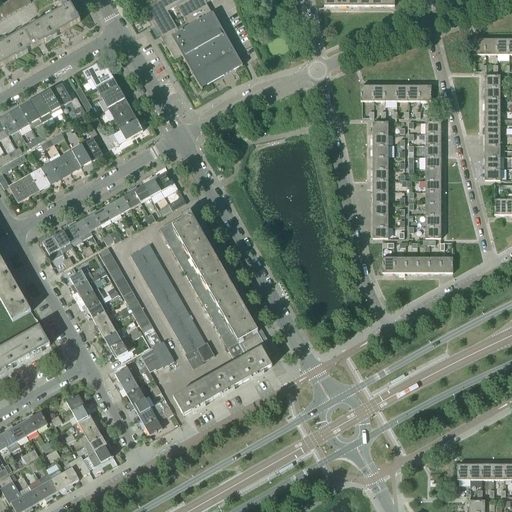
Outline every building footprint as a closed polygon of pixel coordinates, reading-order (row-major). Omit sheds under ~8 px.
[(14,0),(12,0),(9,2),(15,13),(20,10),(14,0)] [(21,0),(14,0),(20,10),(25,7),(21,0)] [(56,7),(59,13),(71,6),(67,0),(45,0),(46,1),(48,0),(51,0),(56,7)] [(180,57),(181,56),(182,56),(172,38),(179,34),(179,33),(212,15),(206,5),(214,0),(160,0),(145,9),(161,37),(162,37),(164,42),(167,47),(166,48),(174,61),(180,57)] [(9,2),(4,5),(10,16),(15,13),(9,2)] [(4,5),(0,7),(0,10),(5,19),(10,16),(4,5)] [(71,6),(59,13),(0,46),(0,68),(16,60),(17,60),(22,57),(28,54),(28,53),(45,43),(46,44),(57,38),(57,36),(80,23),(71,6)] [(182,56),(181,56),(199,87),(203,85),(205,87),(239,67),(238,65),(240,64),(213,15),(212,15),(179,33),(179,34),(172,38),(182,56)] [(486,57),(486,41),(472,41),(472,57),(486,57)] [(497,41),(486,41),(486,57),(497,57),(497,41)] [(509,41),(497,41),(497,57),(509,57),(509,41)] [(91,80),(96,90),(113,81),(113,80),(112,81),(109,75),(109,74),(107,70),(100,74),(96,67),(83,74),(87,82),(91,80)] [(484,78),(484,90),(499,90),(499,78),(484,78)] [(96,90),(102,101),(119,91),(118,91),(116,88),(113,81),(96,90)] [(57,90),(51,93),(60,109),(71,103),(66,94),(62,87),(57,89),(57,90)] [(360,103),(373,103),(373,88),(360,88),(360,103)] [(373,103),(385,103),(385,88),(373,88),(373,103)] [(385,103),(397,103),(396,88),(385,88),(385,103)] [(397,103),(408,103),(408,88),(396,88),(397,103)] [(408,103),(420,103),(420,88),(408,88),(408,103)] [(420,88),(420,103),(431,103),(431,88),(420,88)] [(75,92),(83,106),(88,104),(80,89),(75,92)] [(484,90),(484,102),(499,102),(499,90),(484,90)] [(102,101),(108,111),(124,102),(125,102),(124,101),(120,95),(121,95),(119,91),(102,101)] [(51,93),(41,99),(50,115),(60,109),(51,93)] [(66,94),(71,103),(74,109),(73,113),(79,123),(87,118),(72,93),(68,96),(66,94)] [(40,99),(30,105),(40,121),(50,115),(41,99),(41,98),(40,99)] [(114,121),(130,112),(131,112),(130,112),(128,108),(124,102),(108,111),(114,121)] [(484,102),(484,113),(499,113),(499,102),(484,102)] [(20,111),(29,127),(32,131),(42,125),(40,121),(30,105),(30,104),(30,105),(20,111)] [(83,106),(86,112),(91,109),(88,104),(83,106)] [(91,109),(86,112),(89,117),(94,114),(91,109)] [(20,111),(10,116),(19,132),(29,127),(20,111),(20,110),(19,111),(20,111)] [(120,132),(136,123),(137,123),(136,122),(132,116),(130,112),(114,121),(120,132)] [(484,113),(484,124),(499,124),(499,113),(484,113)] [(9,117),(0,122),(0,123),(8,138),(19,132),(10,116),(10,117),(9,116),(9,117)] [(90,119),(93,125),(98,122),(95,116),(90,119)] [(93,125),(96,130),(101,127),(98,122),(93,125)] [(0,143),(8,138),(0,123),(0,143)] [(136,123),(120,132),(126,142),(143,133),(140,129),(136,123)] [(372,124),(372,136),(388,136),(388,124),(372,124)] [(425,124),(425,136),(440,136),(440,124),(425,124)] [(484,124),(484,136),(499,136),(499,124),(484,124)] [(101,127),(96,130),(99,135),(104,132),(101,127)] [(57,128),(52,131),(55,136),(60,133),(57,128)] [(52,131),(47,134),(50,139),(55,136),(52,131)] [(93,142),(82,148),(91,164),(97,160),(98,160),(102,158),(97,148),(102,145),(94,131),(89,134),(93,142)] [(108,138),(104,132),(99,135),(104,144),(109,152),(119,147),(113,136),(108,138)] [(47,134),(41,137),(45,142),(50,139),(47,134)] [(61,135),(56,138),(59,144),(64,141),(61,135)] [(372,136),(372,148),(388,148),(388,136),(372,136)] [(425,136),(425,148),(440,148),(440,136),(425,136)] [(484,136),(484,148),(499,148),(499,136),(484,136)] [(45,142),(41,137),(36,140),(39,145),(45,142)] [(56,138),(51,141),(54,147),(59,144),(56,138)] [(51,141),(46,144),(49,150),(54,147),(51,141)] [(49,150),(46,144),(41,147),(44,153),(49,150)] [(82,148),(72,154),(81,170),(81,169),(91,164),(82,148)] [(372,148),(372,159),(388,159),(388,148),(372,148)] [(425,148),(425,159),(440,159),(440,148),(425,148)] [(484,148),(484,159),(499,159),(499,148),(484,148)] [(19,149),(14,152),(17,158),(22,155),(19,149)] [(17,158),(14,152),(9,155),(12,161),(17,158)] [(72,154),(61,159),(70,176),(71,176),(70,175),(80,170),(81,170),(72,154)] [(0,160),(0,167),(12,161),(9,155),(0,160)] [(24,157),(18,160),(21,165),(26,162),(24,157)] [(61,159),(51,165),(60,182),(60,181),(70,176),(61,159)] [(372,159),(372,171),(388,171),(388,159),(372,159)] [(425,159),(425,171),(440,171),(440,159),(425,159)] [(484,159),(484,171),(499,171),(499,159),(484,159)] [(18,160),(13,163),(16,168),(21,165),(18,160)] [(16,168),(13,163),(8,166),(11,171),(16,168)] [(51,165),(41,171),(50,187),(60,181),(60,182),(51,165)] [(11,171),(8,166),(0,170),(0,173),(1,176),(11,171)] [(41,171),(30,177),(39,193),(40,193),(39,193),(49,187),(49,188),(50,187),(41,171)] [(372,171),(372,183),(388,183),(388,171),(372,171)] [(425,171),(425,183),(440,183),(440,171),(425,171)] [(499,171),(484,171),(484,183),(499,183),(499,171)] [(156,177),(153,179),(161,194),(171,188),(168,182),(165,176),(164,175),(157,179),(156,177)] [(30,177),(20,183),(29,199),(39,193),(39,194),(39,193),(30,177)] [(150,183),(144,187),(151,199),(161,194),(153,179),(149,181),(150,183)] [(29,199),(20,183),(9,189),(18,206),(23,203),(22,203),(28,199),(29,200),(29,199)] [(372,183),(372,194),(388,194),(388,183),(372,183)] [(425,183),(425,194),(440,194),(440,183),(425,183)] [(136,188),(132,190),(141,205),(151,199),(144,187),(137,191),(136,189),(136,188)] [(130,195),(124,199),(130,211),(141,205),(132,190),(128,192),(129,193),(130,195)] [(372,194),(372,206),(388,206),(388,194),(372,194)] [(425,194),(425,206),(440,206),(440,194),(425,194)] [(116,200),(112,202),(121,216),(130,211),(124,199),(117,202),(116,200)] [(182,199),(168,207),(172,214),(186,206),(182,199)] [(110,206),(103,210),(110,222),(121,216),(112,202),(108,204),(109,204),(110,206)] [(494,217),(505,217),(505,202),(494,202),(494,217)] [(372,206),(372,217),(388,217),(388,206),(372,206)] [(425,206),(425,217),(440,217),(440,206),(425,206)] [(172,214),(168,207),(158,212),(162,219),(172,214)] [(95,211),(92,213),(100,228),(110,222),(103,210),(97,214),(96,212),(95,211)] [(90,218),(83,221),(90,234),(100,228),(92,213),(88,215),(88,216),(90,218)] [(236,364),(173,400),(183,418),(272,368),(265,357),(272,353),(263,336),(260,331),(257,333),(250,320),(250,321),(193,220),(194,220),(190,213),(181,218),(159,230),(219,336),(236,364)] [(372,217),(372,229),(388,229),(388,217),(372,217)] [(425,217),(425,229),(440,229),(440,217),(425,217)] [(75,223),(71,225),(80,239),(82,243),(92,237),(90,234),(83,221),(77,225),(75,223)] [(70,229),(63,233),(70,245),(80,239),(71,225),(68,227),(70,229)] [(388,229),(372,229),(372,241),(388,241),(388,229)] [(440,229),(425,229),(425,241),(440,241),(440,229)] [(55,234),(52,236),(60,251),(70,245),(63,233),(56,237),(55,234)] [(106,238),(110,245),(113,244),(115,246),(122,242),(116,233),(106,238)] [(60,251),(52,236),(48,238),(48,239),(48,238),(49,241),(42,245),(49,257),(60,251)] [(149,246),(140,251),(142,256),(152,251),(149,246)] [(98,255),(101,260),(110,255),(107,250),(98,255)] [(131,257),(133,261),(142,256),(140,251),(131,257)] [(142,256),(145,261),(154,256),(152,251),(142,256)] [(101,260),(104,265),(113,260),(110,255),(101,260)] [(133,261),(136,266),(145,261),(142,256),(133,261)] [(145,261),(148,265),(157,260),(154,256),(145,261)] [(0,258),(0,301),(13,324),(31,313),(0,258)] [(104,265),(106,270),(115,264),(113,260),(104,265)] [(148,265),(150,270),(160,265),(157,260),(148,265)] [(382,275),(394,275),(393,260),(382,260),(382,275)] [(394,275),(405,275),(405,260),(393,260),(394,275)] [(405,275),(417,275),(417,260),(405,260),(405,275)] [(417,275),(429,275),(429,260),(417,260),(417,275)] [(429,275),(440,275),(440,260),(429,260),(429,275)] [(440,260),(440,275),(452,275),(452,260),(440,260)] [(136,266),(139,271),(148,265),(145,261),(136,266)] [(106,270),(109,274),(118,269),(115,264),(106,270)] [(139,271),(141,275),(150,270),(148,265),(139,271)] [(150,270),(153,275),(162,270),(160,265),(150,270)] [(91,276),(93,280),(98,277),(105,273),(103,269),(91,276)] [(109,274),(112,279),(121,274),(118,269),(109,274)] [(141,275),(144,280),(153,275),(150,270),(141,275)] [(153,275),(156,280),(165,274),(162,270),(153,275)] [(70,288),(72,291),(93,280),(91,276),(90,274),(84,277),(81,272),(69,279),(73,286),(71,287),(70,288)] [(112,279),(114,284),(123,279),(121,274),(112,279)] [(156,280),(158,284),(168,279),(165,274),(156,280)] [(144,280),(147,285),(156,280),(153,275),(144,280)] [(77,293),(81,300),(98,290),(94,283),(100,280),(98,277),(93,280),(72,291),(74,295),(75,295),(77,293)] [(114,284),(117,288),(126,283),(123,279),(114,284)] [(158,284),(161,289),(170,284),(168,279),(158,284)] [(147,285),(149,290),(158,284),(156,280),(147,285)] [(117,288),(120,293),(129,288),(126,283),(117,288)] [(149,290),(152,294),(161,289),(158,284),(149,290)] [(161,289),(164,294),(173,289),(170,284),(161,289)] [(120,293),(122,298),(131,293),(129,288),(120,293)] [(152,294),(155,299),(164,294),(161,289),(152,294)] [(164,294),(166,298),(176,293),(173,289),(164,294)] [(82,308),(84,312),(102,301),(104,300),(98,290),(81,300),(84,306),(82,308)] [(122,298),(125,303),(134,297),(131,293),(122,298)] [(166,298),(169,303),(178,298),(176,293),(166,298)] [(155,299),(157,304),(166,298),(164,294),(155,299)] [(125,303),(128,307),(137,302),(134,297),(125,303)] [(157,304),(160,308),(169,303),(166,298),(157,304)] [(169,303),(172,308),(181,303),(178,298),(169,303)] [(88,314),(92,320),(104,313),(108,311),(102,301),(84,312),(86,315),(88,314)] [(128,307),(130,312),(139,307),(137,302),(128,307)] [(160,308),(163,313),(172,308),(169,303),(160,308)] [(172,308),(175,313),(184,307),(181,303),(172,308)] [(130,312),(133,317),(142,312),(139,307),(130,312)] [(175,313),(177,317),(186,312),(184,307),(175,313)] [(163,313),(165,318),(175,313),(172,308),(163,313)] [(133,317),(136,321),(145,316),(142,312),(133,317)] [(177,317),(185,331),(194,326),(186,312),(177,317)] [(93,328),(95,332),(110,323),(104,313),(92,320),(96,327),(94,328),(93,328)] [(165,318),(168,323),(177,317),(175,313),(165,318)] [(136,321),(138,326),(147,321),(145,316),(136,321)] [(168,323),(176,337),(185,331),(177,317),(168,323)] [(100,334),(104,341),(116,333),(119,331),(114,321),(110,323),(95,332),(97,335),(98,335),(100,334)] [(138,326),(141,331),(150,326),(147,321),(138,326)] [(141,331),(144,336),(153,330),(150,326),(141,331)] [(185,331),(188,336),(197,331),(194,326),(185,331)] [(25,336),(10,345),(20,363),(50,347),(39,328),(25,336)] [(144,336),(146,340),(155,335),(153,330),(144,336)] [(176,337),(179,341),(188,336),(185,331),(176,337)] [(188,336),(191,341),(200,336),(197,331),(188,336)] [(105,348),(107,352),(122,343),(116,333),(104,341),(107,347),(105,348)] [(146,340),(149,345),(158,340),(155,335),(146,340)] [(179,341),(181,346),(191,341),(188,336),(179,341)] [(191,341),(193,346),(202,340),(200,336),(191,341)] [(149,345),(152,350),(161,345),(158,340),(149,345)] [(202,340),(193,346),(196,350),(205,345),(202,340)] [(181,346),(184,351),(193,346),(191,341),(181,346)] [(122,343),(107,352),(109,356),(109,355),(111,354),(115,361),(128,354),(122,343)] [(152,351),(157,359),(162,356),(167,353),(162,344),(161,345),(152,350),(152,351)] [(207,344),(202,347),(209,361),(214,358),(207,344)] [(0,374),(20,363),(10,345),(0,350),(0,374)] [(196,350),(193,346),(184,351),(187,355),(196,350)] [(209,361),(202,347),(196,350),(204,364),(209,361)] [(152,351),(146,354),(157,373),(163,369),(160,364),(157,359),(152,351)] [(185,357),(187,361),(197,356),(194,352),(185,357)] [(162,356),(168,367),(173,364),(167,353),(162,356)] [(157,373),(146,354),(140,358),(151,376),(157,373)] [(163,370),(168,367),(162,356),(157,359),(160,364),(163,369),(163,370)] [(192,359),(197,368),(202,366),(197,356),(192,359)] [(197,368),(192,359),(188,362),(193,371),(197,368)] [(116,385),(118,388),(136,378),(133,373),(130,375),(127,369),(125,366),(113,372),(115,376),(119,383),(117,384),(116,384),(116,385)] [(148,372),(144,374),(150,384),(153,382),(151,378),(148,372)] [(123,390),(126,397),(139,390),(142,388),(136,378),(118,388),(120,392),(121,392),(123,390)] [(127,405),(130,409),(144,400),(139,390),(126,397),(130,403),(128,405),(127,405)] [(66,404),(72,414),(87,406),(85,402),(84,403),(82,404),(78,397),(66,404)] [(134,410),(138,417),(150,410),(144,400),(130,409),(132,412),(134,410)] [(72,414),(78,424),(90,417),(86,411),(88,410),(89,410),(87,406),(72,414)] [(139,425),(141,429),(156,420),(164,416),(162,412),(158,414),(155,408),(150,410),(138,417),(142,424),(139,425)] [(166,419),(168,418),(175,430),(179,428),(171,412),(164,416),(166,419)] [(32,415),(28,418),(37,432),(47,426),(40,414),(33,418),(32,416),(32,415)] [(78,424),(83,435),(98,426),(96,423),(94,424),(90,417),(78,424)] [(26,422),(19,426),(26,438),(37,432),(28,418),(25,420),(26,422)] [(156,420),(141,429),(143,432),(146,431),(150,438),(162,431),(156,420)] [(12,427),(8,429),(16,444),(26,438),(19,426),(13,430),(12,427)] [(83,435),(89,445),(101,438),(98,431),(100,430),(98,426),(83,435)] [(6,434),(0,437),(0,438),(6,450),(16,444),(8,429),(4,431),(5,431),(6,434)] [(89,445),(95,455),(110,446),(108,443),(107,443),(105,444),(101,438),(89,445)] [(110,446),(95,455),(101,465),(113,458),(109,451),(111,450),(112,450),(110,446)] [(34,452),(24,457),(28,464),(38,459),(34,452)] [(56,452),(50,455),(54,462),(60,459),(56,452)] [(81,458),(74,462),(83,478),(90,474),(81,458)] [(72,470),(61,476),(70,491),(73,489),(73,488),(72,486),(79,482),(78,481),(83,478),(74,462),(69,465),(72,470)] [(457,482),(470,482),(470,466),(457,466),(457,482)] [(470,482),(482,482),(482,466),(470,466),(470,482)] [(482,482),(493,482),(493,466),(482,466),(482,482)] [(493,482),(505,482),(505,466),(493,466),(493,482)] [(49,477),(51,481),(58,494),(65,490),(66,492),(66,493),(70,491),(61,476),(59,471),(49,477)] [(41,487),(50,502),(53,500),(52,497),(58,494),(51,481),(49,477),(48,476),(38,482),(41,487)] [(0,486),(2,489),(0,490),(9,506),(11,505),(14,511),(12,511),(28,511),(21,499),(18,494),(12,484),(9,478),(0,483),(0,486)] [(41,487),(31,493),(38,505),(45,501),(46,504),(50,502),(41,487)] [(18,494),(21,499),(28,511),(32,511),(33,511),(31,509),(38,505),(31,493),(28,488),(18,494)] [(469,503),(468,511),(484,511),(484,503),(469,503)]
